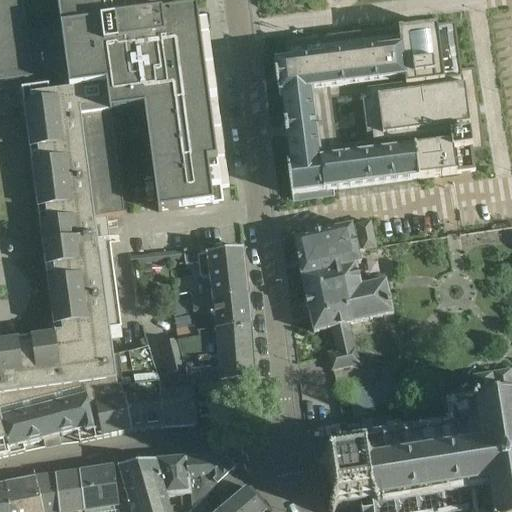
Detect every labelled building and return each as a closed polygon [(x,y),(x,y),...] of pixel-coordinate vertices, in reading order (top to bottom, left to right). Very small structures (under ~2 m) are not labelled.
[(0,0),(0,61),(5,61),(7,77),(36,73),(31,33),(21,34),(16,0),(0,0)] [(56,0),(60,25),(61,25),(62,30),(172,15),(172,13),(170,0),(56,0)] [(61,29),(31,33),(36,73),(39,73),(48,72),(69,88),(87,86),(106,218),(124,215),(111,114),(144,109),(158,211),(158,213),(223,205),(221,192),(221,189),(205,69),(197,12),(172,15),(62,30),(61,25),(60,25),(61,29)] [(456,174),(473,171),(475,169),(473,153),(479,153),(485,147),(475,70),(463,72),(457,25),(434,28),(402,32),(402,31),(400,31),(290,45),(286,49),(287,64),(278,65),(275,69),(278,97),(281,97),(282,100),(290,166),(288,166),(287,166),(292,203),(332,198),(334,196),(334,192),(411,182),(412,182),(412,181),(456,176),(457,175),(456,174)] [(0,459),(10,457),(8,450),(16,448),(16,450),(85,433),(86,435),(93,434),(95,441),(130,434),(121,388),(117,389),(113,357),(109,329),(121,327),(110,245),(119,244),(118,237),(109,238),(106,218),(87,86),(69,88),(69,90),(49,93),(48,85),(21,89),(54,335),(0,342),(0,459)] [(305,238),(293,241),(301,277),(356,265),(361,264),(359,257),(359,254),(376,250),(370,223),(312,236),(305,238)] [(212,301),(247,297),(242,253),(243,253),(243,252),(211,255),(201,257),(200,250),(183,252),(184,254),(185,266),(197,264),(198,264),(199,271),(200,277),(203,280),(210,280),(212,298),(212,301)] [(301,277),(300,277),(303,289),(313,334),(331,330),(336,353),(328,355),(332,372),(351,368),(359,366),(355,348),(350,350),(345,327),(393,316),(386,282),(385,282),(384,278),(372,281),(373,285),(361,288),(358,277),(356,265),(301,277)] [(250,328),(247,297),(212,301),(212,298),(191,300),(194,316),(206,315),(207,324),(214,323),(216,331),(216,332),(250,328)] [(189,318),(174,321),(175,325),(179,343),(185,372),(187,384),(190,383),(190,390),(254,387),(250,328),(216,332),(216,331),(198,333),(198,332),(193,333),(189,318)] [(185,372),(179,343),(175,325),(161,328),(166,344),(161,345),(168,376),(185,372)] [(149,350),(113,357),(117,389),(121,388),(130,434),(164,430),(160,386),(159,386),(149,350)] [(329,511),(336,511),(338,510),(359,507),(359,511),(511,511),(511,379),(511,371),(473,377),(476,397),(475,398),(476,404),(455,407),(451,404),(449,407),(453,410),(453,413),(443,414),(445,428),(447,427),(447,430),(438,431),(437,426),(434,427),(435,431),(433,432),(433,430),(418,432),(418,434),(416,434),(415,430),(413,430),(414,435),(395,438),(394,433),(391,434),(392,437),(374,441),(373,436),(369,437),(370,441),(351,444),(347,442),(345,444),(349,447),(352,467),(332,470),(324,464),(320,469),(328,474),(333,507),(329,511)] [(176,384),(160,386),(164,430),(179,429),(194,428),(190,390),(190,383),(187,384),(176,384)] [(394,385),(383,388),(387,406),(398,403),(394,385)] [(359,393),(347,396),(352,414),(363,411),(359,393)] [(220,457),(185,460),(187,484),(191,484),(191,498),(192,501),(193,510),(212,491),(213,491),(218,486),(218,487),(223,483),(222,483),(231,474),(234,470),(230,465),(226,460),(220,457)] [(184,511),(189,511),(193,510),(192,501),(191,498),(191,484),(187,484),(185,460),(157,463),(156,463),(166,499),(167,499),(171,499),(171,501),(179,501),(179,498),(183,498),(184,511)] [(126,496),(117,497),(121,508),(121,510),(130,509),(130,511),(170,511),(167,499),(166,499),(156,463),(118,468),(126,496)] [(130,511),(130,509),(121,510),(121,508),(117,497),(126,496),(118,468),(80,474),(83,511),(130,511)] [(83,511),(80,474),(55,478),(59,511),(83,511)] [(59,511),(55,478),(36,481),(41,511),(59,511)] [(41,511),(36,481),(5,487),(8,511),(41,511)] [(0,511),(8,511),(5,487),(0,487),(0,511)] [(263,511),(244,490),(243,490),(245,492),(227,507),(226,505),(225,506),(226,507),(220,511),(263,511)]
